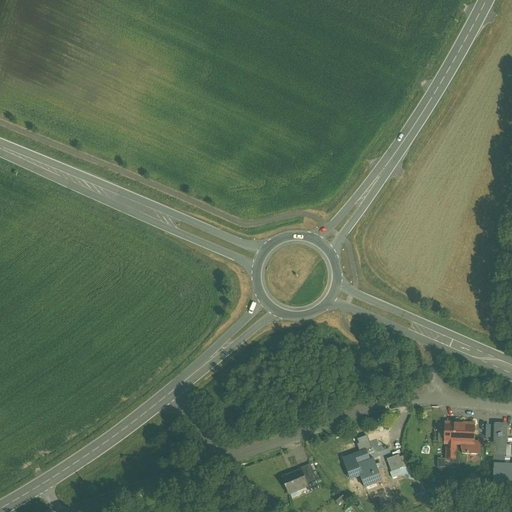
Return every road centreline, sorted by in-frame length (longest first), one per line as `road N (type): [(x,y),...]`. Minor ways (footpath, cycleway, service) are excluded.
road 1 (secondary): [(0,509),(171,393),(267,307)]
road 2 (secondary): [(322,245),(396,152),(485,0)]
road 3 (secondary): [(0,148),(259,260)]
road 4 (secondary): [(334,296),(511,370)]
